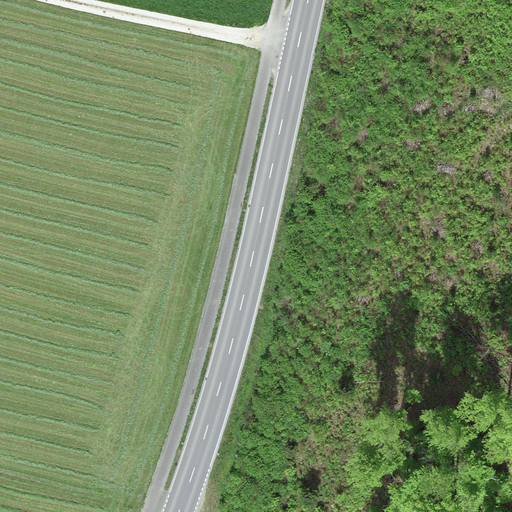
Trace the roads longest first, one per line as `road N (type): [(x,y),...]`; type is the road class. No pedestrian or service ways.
road 1 (secondary): [(174,511),(211,405),(310,0)]
road 2 (track): [(299,48),(48,0)]
